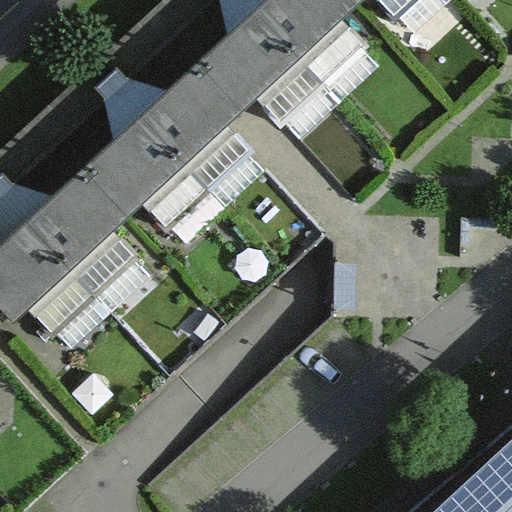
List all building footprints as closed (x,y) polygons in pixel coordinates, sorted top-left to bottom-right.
[(213,0),(166,0),(102,62),(124,85),(213,0)] [(361,9),(352,0),(281,0),(202,74),(241,116),(254,105),(272,125),(366,38),(349,20),(361,9)] [(352,0),(361,9),(370,0),(371,0),(394,25),(420,0),(352,0)] [(241,116),(202,74),(88,178),(127,219),(140,208),(161,232),(250,150),(229,128),(241,116)] [(106,96),(86,75),(0,155),(0,178),(8,188),(106,96)] [(127,219),(88,178),(0,258),(0,313),(11,325),(26,310),(49,336),(139,253),(117,229),(127,219)] [(511,511),(511,450),(444,511),(511,511)]
